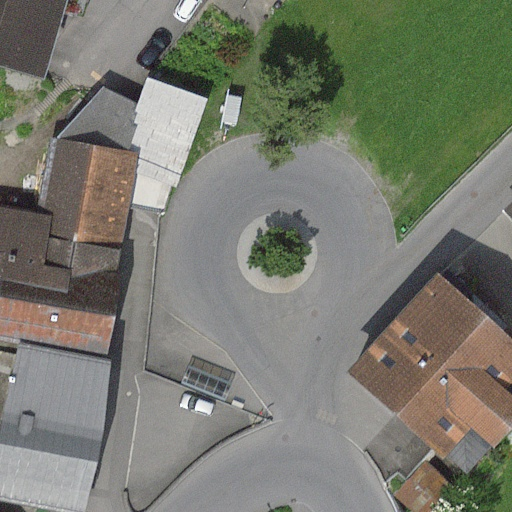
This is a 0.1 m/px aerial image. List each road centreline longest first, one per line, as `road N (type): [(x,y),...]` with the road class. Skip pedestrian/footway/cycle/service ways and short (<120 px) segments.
road 1 (residential): [(294,455),(342,305),(405,267),(511,167)]
road 2 (tertiary): [(294,455),(263,458),(191,511)]
